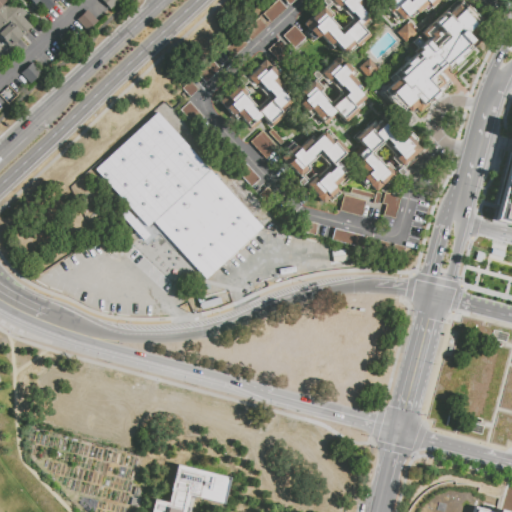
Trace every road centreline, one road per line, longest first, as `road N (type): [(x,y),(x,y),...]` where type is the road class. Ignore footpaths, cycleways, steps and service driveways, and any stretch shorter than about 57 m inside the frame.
road 1 (residential): [(433,296),(342,287),(212,323),(132,332),(46,322)]
road 2 (residential): [(46,322),(79,342),(397,434)]
road 3 (secondary): [(0,187),(200,0)]
road 4 (tertiary): [(447,283),(502,80)]
road 5 (tertiary): [(511,34),(471,125),(451,202)]
road 6 (secondary): [(167,0),(42,117)]
road 7 (tertiary): [(433,296),(397,434)]
